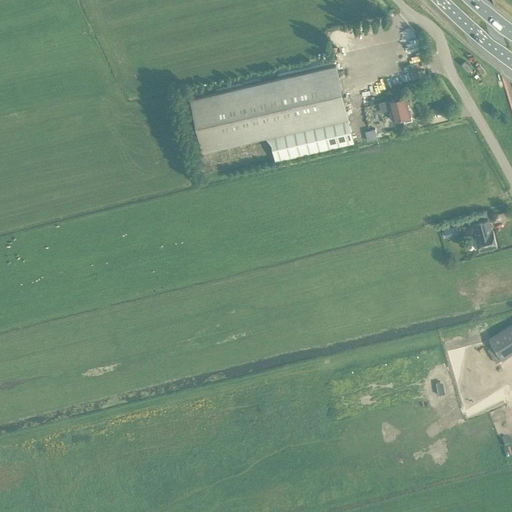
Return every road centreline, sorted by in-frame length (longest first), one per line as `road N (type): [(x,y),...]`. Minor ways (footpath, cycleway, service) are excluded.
road 1 (unclassified): [(511,180),(431,29),(395,0)]
road 2 (unknown): [(408,12),(357,81),(358,129)]
